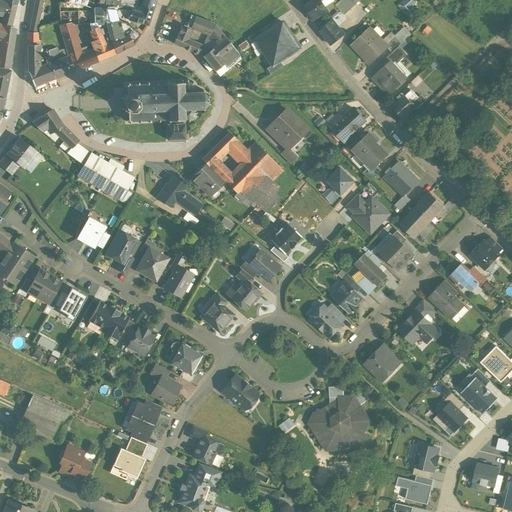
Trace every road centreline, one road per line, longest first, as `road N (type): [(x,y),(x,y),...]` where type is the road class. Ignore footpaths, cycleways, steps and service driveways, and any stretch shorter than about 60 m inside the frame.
road 1 (residential): [(55,95),(92,146),(148,157),(193,151),(218,127),(224,91),(193,58),(144,44)]
road 2 (residential): [(290,0),(361,95),(480,214)]
road 3 (residential): [(480,214),(354,343),(326,351)]
road 4 (residential): [(232,355),(180,420),(137,511)]
road 5 (residential): [(76,267),(232,355)]
road 6 (residential): [(232,355),(272,389),(296,393),(323,381),(326,351)]
road 7 (residential): [(511,406),(463,457),(443,508)]
